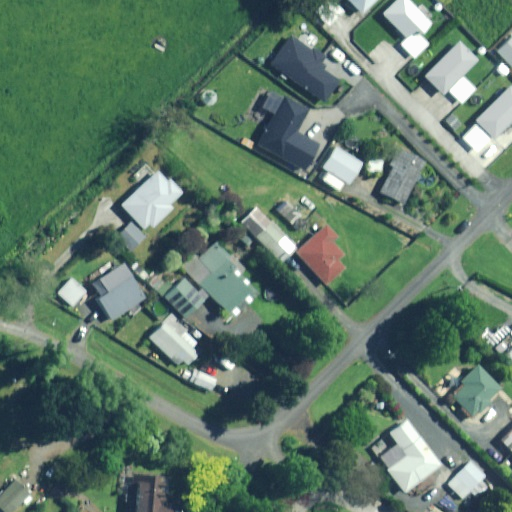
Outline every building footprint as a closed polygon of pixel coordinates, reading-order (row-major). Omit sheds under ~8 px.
[(374,0),(345,0),(360,14),(374,0)] [(428,23),(406,0),(395,0),(381,14),(404,39),(399,44),(414,59),(428,45),(418,34),(428,23)] [(511,38),(509,35),(491,53),(508,71),(511,66),(511,38)] [(287,36),(267,65),(323,103),(338,81),(317,67),(324,56),(312,48),(309,51),(287,36)] [(474,89),(460,74),(475,60),(457,42),(422,76),(440,94),(445,89),(459,103),(474,89)] [(511,117),(511,90),(507,86),(472,120),(475,123),(460,138),(476,153),(511,117)] [(307,110),(283,96),(270,89),(254,117),(267,124),(255,145),(280,159),(307,110)] [(338,130),(331,126),(320,144),(327,148),(338,130)] [(361,164),(334,148),(321,168),(348,185),(361,164)] [(422,163),(395,150),(388,165),(391,167),(378,192),(402,204),(422,163)] [(382,162),(368,159),(366,171),(380,174),(382,162)] [(165,182),(155,172),(119,206),(142,229),(148,224),(151,227),(170,209),(166,205),(179,193),(167,180),(165,182)] [(293,248),(290,244),(256,208),(241,223),(274,259),(283,251),(286,255),(293,248)] [(143,237),(129,223),(115,237),(129,251),(143,237)] [(336,238),(324,225),(294,252),(323,285),(343,268),(336,260),(342,254),(332,242),(336,238)] [(183,319),(208,295),(231,320),(257,294),(238,274),(243,270),(215,241),(197,259),(192,254),(179,266),(200,288),(197,291),(182,276),(172,286),(167,281),(157,292),(183,319)] [(144,298),(120,263),(98,278),(107,291),(94,300),(109,321),(144,298)] [(146,266),(136,275),(154,293),(171,276),(162,267),(155,274),(146,266)] [(84,292),(70,278),(55,293),(70,307),(84,292)] [(178,337),(163,322),(147,338),(175,365),(180,360),(184,364),(194,354),(189,349),(194,343),(183,332),(178,337)] [(498,388),(473,365),(452,387),(455,390),(449,397),(470,417),(498,388)] [(214,379),(193,370),(188,381),(209,391),(214,379)] [(437,466),(405,421),(387,433),(393,442),(374,456),(400,493),(437,466)] [(511,427),(498,442),(511,455),(511,427)] [(482,476),(466,462),(446,485),(461,498),(467,491),(476,499),(486,487),(478,480),(482,476)] [(170,511),(175,480),(136,474),(130,511),(170,511)] [(12,511),(29,494),(14,480),(0,495),(0,509),(3,511),(12,511)]
